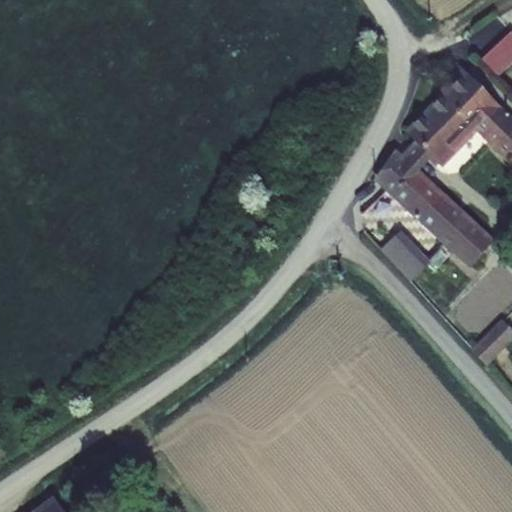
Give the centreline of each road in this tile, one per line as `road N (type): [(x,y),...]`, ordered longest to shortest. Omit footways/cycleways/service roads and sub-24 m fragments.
road 1 (unclassified): [(374,0),(400,41),(402,74),(383,127),(313,240),(220,342),(0,493)]
road 2 (track): [(327,218),(511,419)]
